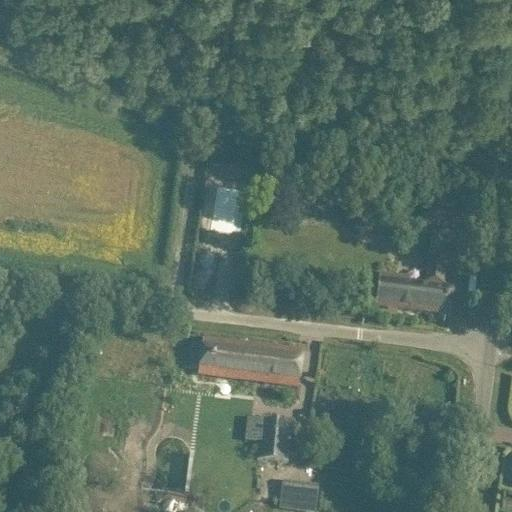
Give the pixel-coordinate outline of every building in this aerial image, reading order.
[(291,184),(288,212),(315,215),(318,188),(291,184)] [(423,226),(439,228),(459,231),(462,206),(426,201),(423,226)] [(354,231),(372,233),(375,204),(358,202),(354,231)] [(210,205),(210,248),(235,248),(235,205),(210,205)] [(428,274),(426,286),(409,283),(409,279),(379,276),(375,308),(449,317),(452,289),(442,287),(442,285),(445,286),(448,262),(426,259),(424,273),(428,274)] [(200,377),(276,386),(296,388),(300,353),(204,342),(200,377)] [(257,463),(287,466),(291,425),(262,422),(257,463)]
